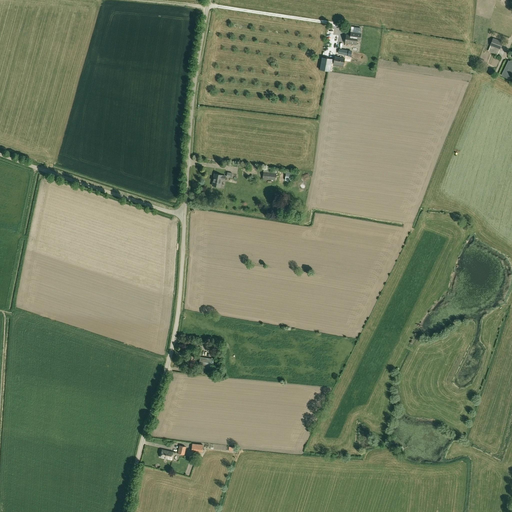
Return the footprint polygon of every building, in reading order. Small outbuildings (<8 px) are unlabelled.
[(347,35),(346,43),(357,45),(358,40),(360,41),(362,34),(352,32),(351,36),(347,35)] [(503,42),(493,38),(490,46),(500,50),(503,42)] [(344,65),(345,58),(335,56),(334,63),(344,65)] [(324,58),(322,70),(329,71),(332,59),(324,58)] [(511,72),(511,62),(509,61),(502,75),(509,79),(511,72)] [(263,172),(262,179),(275,180),(276,173),(263,172)] [(222,176),(222,175),(215,174),(212,186),(220,187),(221,180),(225,180),(226,176),(222,176)] [(195,347),(193,347),(193,351),(201,351),(200,343),(195,344),(195,347)] [(196,356),(188,355),(186,366),(194,367),(196,356)] [(211,368),(213,359),(200,357),(198,366),(199,366),(205,367),(205,369),(211,369),(211,368)] [(191,451),(202,452),(203,445),(192,443),(191,451)] [(172,460),(174,452),(162,450),(161,457),(172,460)]
